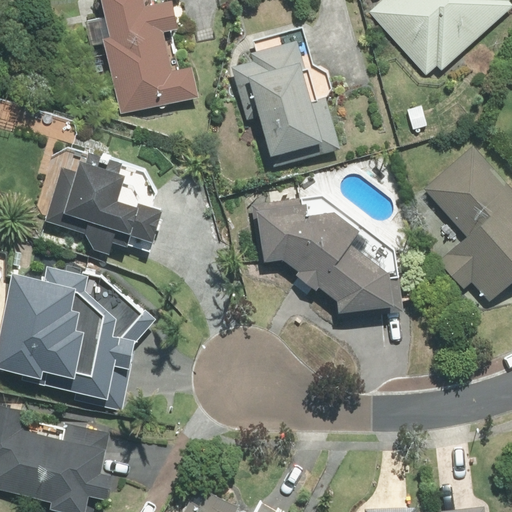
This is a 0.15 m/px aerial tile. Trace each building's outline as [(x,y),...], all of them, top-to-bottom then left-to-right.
[(90,0),(101,36),(93,38),(115,113),(195,90),(187,64),(165,70),(153,31),(168,27),(160,0),(159,0),(138,6),(136,0),(90,0)] [(380,0),(365,15),(424,75),(432,67),(438,73),(509,3),(505,0),(380,0)] [(245,62),(225,66),(231,92),(244,89),(263,171),(335,154),(321,96),(299,102),(291,70),(298,68),(290,38),(242,49),(245,62)] [(511,287),(511,192),(466,145),(418,190),(457,231),(428,258),(457,288),(468,278),(488,300),(507,282),(511,287)] [(112,169),(58,153),(38,219),(142,250),(154,210),(104,195),(112,169)] [(329,299),(330,311),(382,306),(379,273),(366,261),(340,240),(347,232),(302,195),(296,202),(249,208),(256,262),(275,260),(309,291),(313,286),(329,299)] [(39,279),(1,274),(0,284),(0,368),(57,375),(54,398),(121,406),(128,348),(141,349),(145,315),(100,278),(40,270),(39,279)] [(92,473),(100,430),(22,416),(24,407),(0,402),(0,491),(47,500),(46,509),(63,511),(77,511),(81,495),(102,499),(106,475),(92,473)] [(228,511),(192,490),(178,511),(228,511)]
